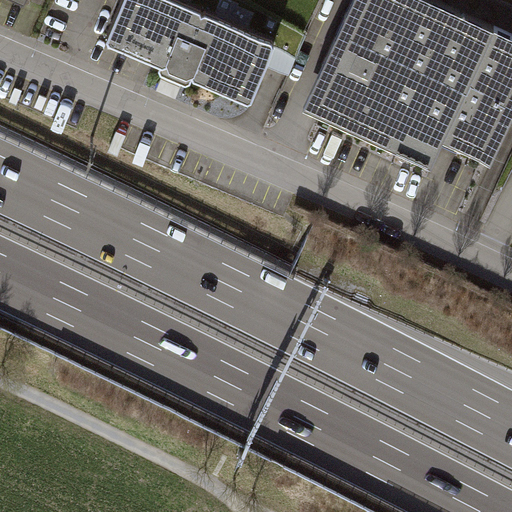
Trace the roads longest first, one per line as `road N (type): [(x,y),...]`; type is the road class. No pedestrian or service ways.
road 1 (motorway): [(511,429),(0,175)]
road 2 (residential): [(511,274),(0,51)]
road 3 (motorway): [(0,272),(481,511)]
road 4 (track): [(0,380),(208,482),(243,511)]
